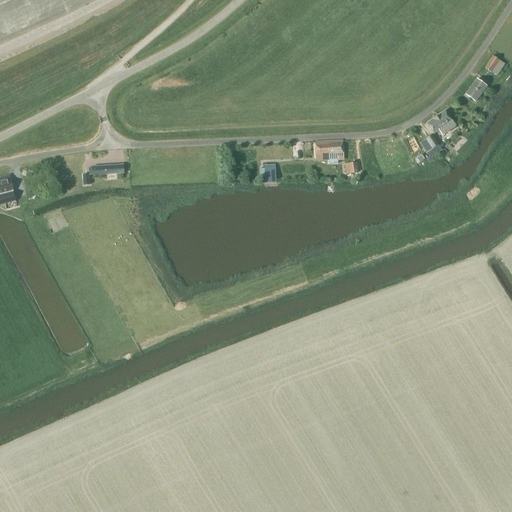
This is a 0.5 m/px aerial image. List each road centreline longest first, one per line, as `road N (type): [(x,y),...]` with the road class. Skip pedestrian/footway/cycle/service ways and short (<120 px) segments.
road 1 (unclassified): [(110,145),(373,135),(403,127),(466,73),(511,3)]
road 2 (unclassified): [(96,90),(185,43),(240,0)]
road 3 (unclassified): [(96,90),(192,0)]
